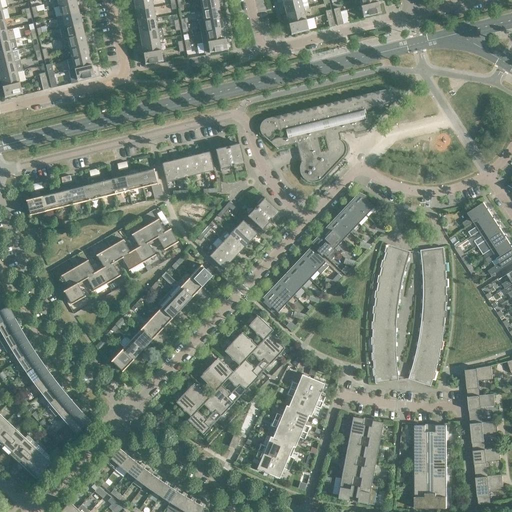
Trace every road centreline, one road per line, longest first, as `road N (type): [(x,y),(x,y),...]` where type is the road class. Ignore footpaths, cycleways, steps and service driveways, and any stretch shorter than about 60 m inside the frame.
road 1 (residential): [(307,220),(262,168),(244,120),(232,115),(0,173)]
road 2 (residential): [(472,511),(462,406),(399,406),(338,394),(305,511)]
road 3 (residential): [(127,412),(307,220)]
road 4 (residential): [(127,412),(53,322),(18,251),(0,189)]
road 5 (residential): [(0,109),(122,77),(107,0)]
road 6 (residential): [(411,14),(276,48),(258,38),(248,0)]
road 7 (residential): [(294,511),(190,462),(127,412)]
road 8 (residential): [(489,175),(436,193),(406,190),(358,168)]
road 9 (residential): [(30,510),(127,412)]
